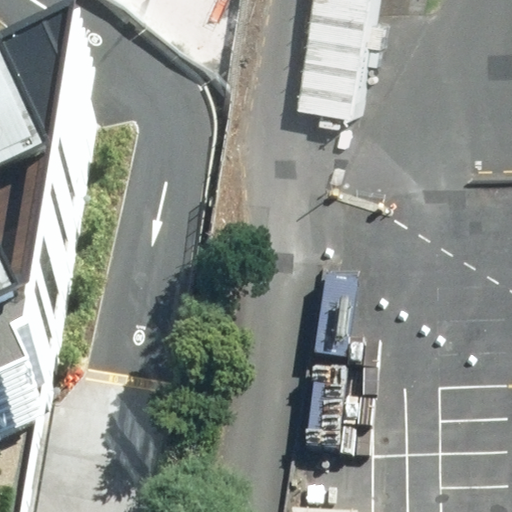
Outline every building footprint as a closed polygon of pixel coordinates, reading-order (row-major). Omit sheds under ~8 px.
[(150,0),(144,49),(186,55),(187,53),(194,0),(150,0)] [(186,55),(183,82),(193,84),(234,89),(245,7),(198,0),(194,0),(187,53),(186,55)] [(384,0),(325,0),(308,111),(366,120),(384,0)] [(0,454),(54,428),(38,395),(50,389),(106,89),(81,100),(26,57),(0,74),(0,454)] [(331,118),(317,115),(315,125),(329,128),(331,118)] [(228,132),(187,126),(180,173),(221,179),(228,132)]
